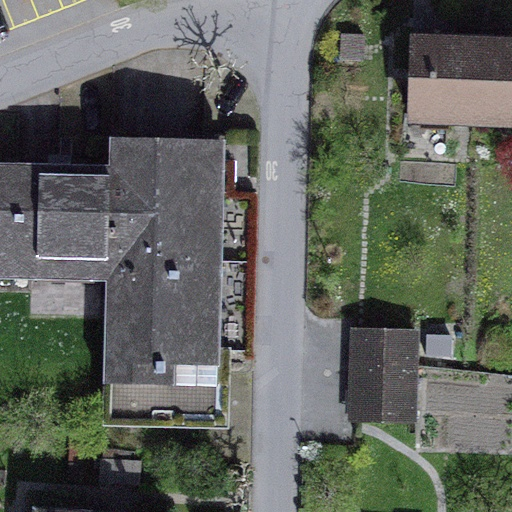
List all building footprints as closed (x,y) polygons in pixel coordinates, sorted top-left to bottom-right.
[(412,119),(480,122),(483,30),(461,29),(460,43),(415,41),(412,119)] [(506,31),(483,30),(480,122),(511,123),(511,44),(506,44),(506,31)] [(359,37),(343,37),(343,57),(358,58),(359,37)] [(106,331),(128,332),(127,349),(157,350),(219,351),(220,331),(224,168),(225,143),(111,140),(110,167),(107,282),(106,331)] [(49,166),(71,166),(72,156),(49,155),(49,166)] [(0,279),(107,282),(110,167),(71,166),(49,166),(30,165),(0,164),(0,279)] [(415,333),(355,332),(354,362),(415,364),(415,333)] [(429,337),(429,354),(450,354),(450,337),(429,337)] [(156,382),(157,350),(127,349),(125,426),(183,428),(184,383),(156,382)] [(183,428),(230,429),(232,352),(219,351),(157,350),(156,382),(184,383),(183,428)] [(354,362),(354,389),(414,391),(415,364),(354,362)] [(354,389),(353,420),(413,421),(414,391),(354,389)] [(101,462),(101,480),(137,481),(138,463),(101,462)]
